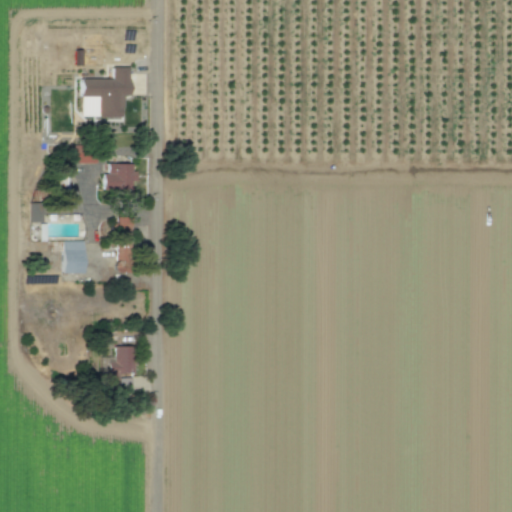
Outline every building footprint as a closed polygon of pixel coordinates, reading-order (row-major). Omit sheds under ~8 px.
[(78,79),(78,98),(96,98),(96,118),(121,119),(121,96),(128,96),(128,68),(111,68),(110,80),(78,79)] [(102,174),(102,192),(133,193),(133,165),(107,164),(106,174),(102,174)] [(128,271),(128,220),(114,220),(114,271),(128,271)] [(38,241),(45,241),(45,224),(37,224),(38,241)] [(82,273),(81,241),(60,241),(61,274),(82,273)]
